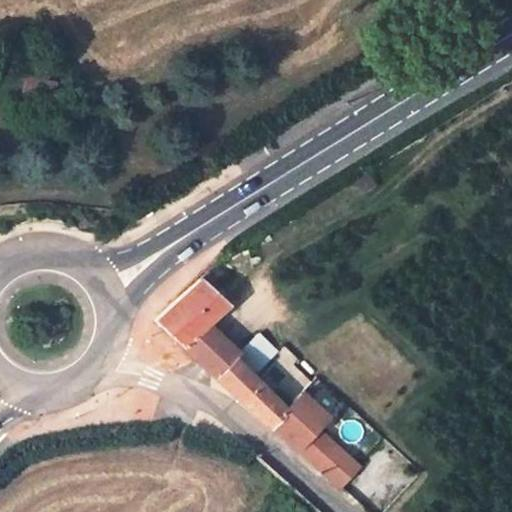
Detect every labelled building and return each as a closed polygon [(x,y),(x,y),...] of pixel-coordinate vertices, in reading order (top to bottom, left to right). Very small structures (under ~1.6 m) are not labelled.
[(152,320),(180,344),(204,321),(226,302),(198,277),(152,320)] [(214,375),(234,356),(239,351),(204,321),(180,344),(214,375)] [(258,332),(239,351),(234,356),(250,372),(273,347),(258,332)] [(269,392),(234,356),(214,375),(292,446),(311,425),(322,412),(297,390),(283,406),(269,392)] [(292,446),(306,458),(316,444),(323,436),(311,425),(292,446)] [(331,480),(343,468),(330,457),(316,444),(306,458),(331,480)] [(337,448),(330,457),(343,468),(350,460),(337,448)]
